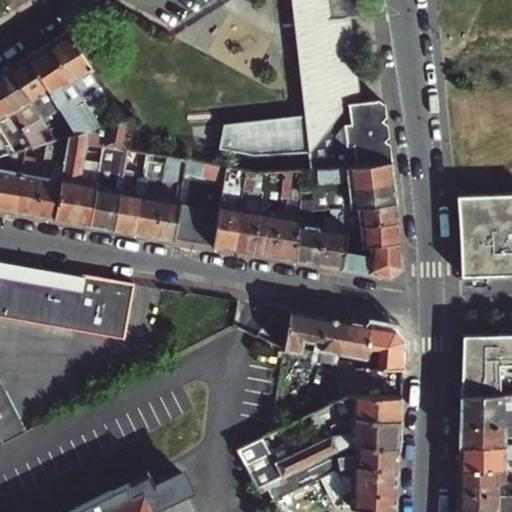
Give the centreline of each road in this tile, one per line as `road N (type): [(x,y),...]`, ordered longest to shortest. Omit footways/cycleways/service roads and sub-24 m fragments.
road 1 (residential): [(434,310),(0,233)]
road 2 (residential): [(402,0),(434,310)]
road 3 (residential): [(434,310),(425,511)]
